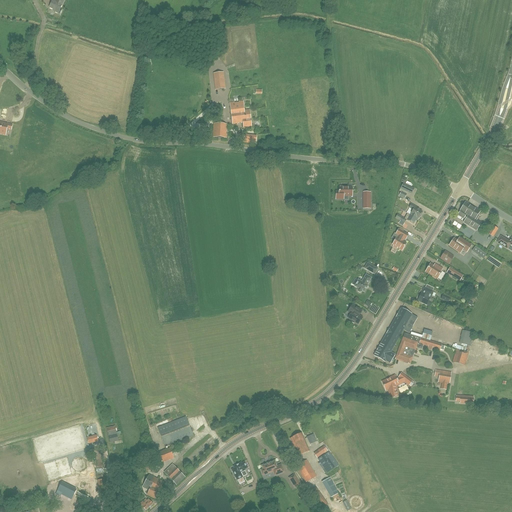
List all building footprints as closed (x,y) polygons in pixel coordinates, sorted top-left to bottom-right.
[(63,2),(59,0),(56,0),(55,2),(52,1),(49,7),(55,10),(54,12),(60,14),(61,10),(60,10),(63,2)] [(225,89),(224,83),(222,73),(216,74),(217,81),(215,82),(216,90),(225,89)] [(244,110),(243,101),(229,103),(231,115),(234,114),(234,112),(244,110)] [(234,112),(234,114),(231,115),(232,124),(243,122),(243,127),(252,126),(249,110),(244,110),(234,112)] [(0,122),(0,133),(5,135),(7,128),(11,129),(12,125),(3,123),(0,122)] [(217,124),(213,124),(213,137),(226,138),(227,135),(226,134),(226,131),(227,132),(227,125),(223,125),(217,124)] [(274,124),(273,132),(282,134),(282,131),(289,132),(290,128),(274,124)] [(407,195),(408,192),(412,193),(414,189),(403,183),(401,188),(399,191),(407,195)] [(352,187),(343,187),(340,187),(339,187),(339,191),(336,191),(336,199),(343,199),(343,196),(348,196),(352,196),(352,187)] [(458,215),(466,220),(464,222),(477,230),(481,223),(475,219),(480,211),(466,202),(460,211),(458,215)] [(419,218),(422,213),(422,212),(419,210),(419,209),(411,204),(409,208),(411,209),(410,211),(412,212),(410,215),(416,218),(417,217),(419,218)] [(416,218),(410,215),(407,213),(405,218),(397,214),(395,218),(405,223),(406,220),(413,224),(416,218)] [(494,225),(489,234),(494,237),(499,228),(494,225)] [(396,234),(398,236),(397,238),(396,238),(392,245),(393,246),(393,247),(397,249),(397,248),(402,250),(406,244),(402,242),(404,239),(406,240),(408,235),(398,229),(396,234)] [(511,237),(510,241),(501,236),(497,242),(508,249),(509,246),(511,247),(511,237)] [(471,246),(460,238),(457,241),(454,238),(449,245),(460,253),(463,249),(467,252),(471,246)] [(453,257),(445,251),(440,258),(446,262),(447,261),(449,263),(453,257)] [(471,256),(463,264),(471,271),(479,262),(471,256)] [(367,262),(364,268),(374,274),(378,269),(367,262)] [(435,267),(430,264),(425,272),(437,279),(442,271),(439,270),(440,268),(436,265),(435,267)] [(449,267),(446,273),(459,281),(463,275),(449,267)] [(368,285),(367,285),(367,284),(368,284),(370,282),(369,281),(371,278),(366,274),(361,281),(358,279),(357,280),(355,279),(352,284),(354,286),(357,288),(357,290),(357,291),(358,292),(359,292),(361,292),(362,291),(364,292),(368,285)] [(424,287),(421,293),(418,300),(422,302),(430,306),(432,303),(428,301),(430,297),(430,298),(433,292),(424,287)] [(354,323),(354,322),(358,325),(363,318),(359,315),(361,311),(352,305),(348,312),(351,314),(348,318),(351,320),(351,321),(354,323)] [(385,361),(390,363),(395,355),(390,353),(403,330),(408,333),(417,318),(401,309),(374,356),(385,362),(385,361)] [(462,330),(459,343),(470,346),(473,333),(462,330)] [(440,350),(441,344),(404,333),(403,337),(401,336),(397,343),(400,344),(395,358),(404,361),(403,362),(407,364),(408,363),(410,364),(412,357),(413,357),(415,351),(416,346),(418,347),(418,348),(422,349),(423,345),(440,350)] [(469,352),(458,349),(457,349),(453,362),(465,365),(469,352)] [(434,376),(439,377),(438,383),(442,383),(441,389),(446,390),(447,384),(449,385),(451,372),(440,370),(440,371),(435,370),(434,376)] [(412,381),(402,373),(399,377),(396,379),(395,376),(382,382),(386,390),(389,389),(390,398),(398,397),(396,386),(405,381),(409,385),(412,381)] [(165,447),(193,436),(185,417),(157,428),(165,447)] [(119,441),(118,440),(115,426),(106,428),(110,443),(119,441)] [(290,438),(298,456),(310,451),(302,433),(290,438)] [(317,458),(327,451),(324,446),(314,453),(317,458)] [(158,452),(162,463),(174,459),(170,448),(158,452)] [(325,454),(318,459),(328,473),(335,468),(325,454)] [(296,466),(306,483),(316,477),(306,460),(296,466)] [(146,471),(156,468),(154,461),(144,464),(146,471)] [(284,472),(281,465),(277,466),(274,461),(269,463),(269,462),(267,463),(267,464),(262,466),(263,469),(261,470),(263,475),(273,471),(275,476),(284,472)] [(241,463),(235,466),(234,467),(235,469),(232,471),(237,481),(243,478),(243,477),(247,475),(245,470),(245,469),(247,468),(244,462),(241,464),(241,463)] [(172,464),(164,472),(177,485),(185,477),(172,464)] [(164,482),(149,475),(143,487),(149,490),(147,495),(155,499),(164,482)] [(295,487),(300,484),(294,475),(289,478),(295,487)] [(330,478),(322,482),(331,498),(338,493),(330,478)] [(57,492),(56,494),(60,496),(70,501),(71,499),(73,495),(76,490),(61,483),(57,492)] [(138,489),(134,484),(128,490),(132,495),(138,489)] [(138,505),(142,509),(143,508),(145,510),(153,504),(149,500),(148,499),(147,500),(145,499),(138,505)]
